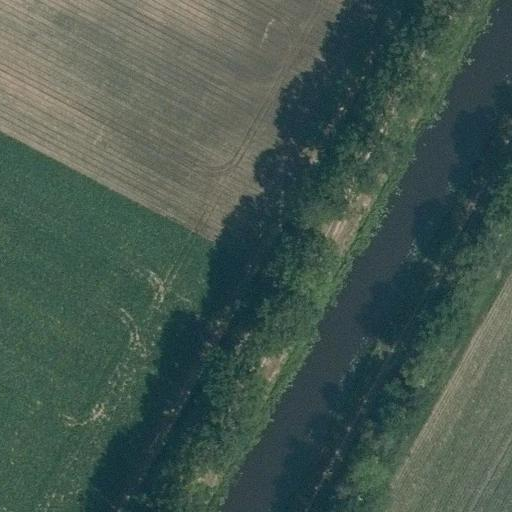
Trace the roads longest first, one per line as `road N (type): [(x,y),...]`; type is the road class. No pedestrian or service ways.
road 1 (track): [(459,0),(174,511)]
road 2 (track): [(313,511),(511,147)]
